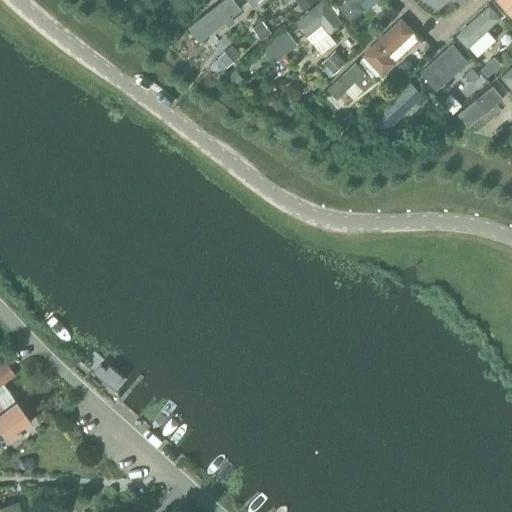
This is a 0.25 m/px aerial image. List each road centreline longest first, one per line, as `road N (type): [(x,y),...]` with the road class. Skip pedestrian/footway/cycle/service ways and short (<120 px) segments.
road 1 (unclassified): [(511,239),(462,224),(324,219),(288,205),(15,0)]
road 2 (unclassified): [(190,488),(0,305)]
